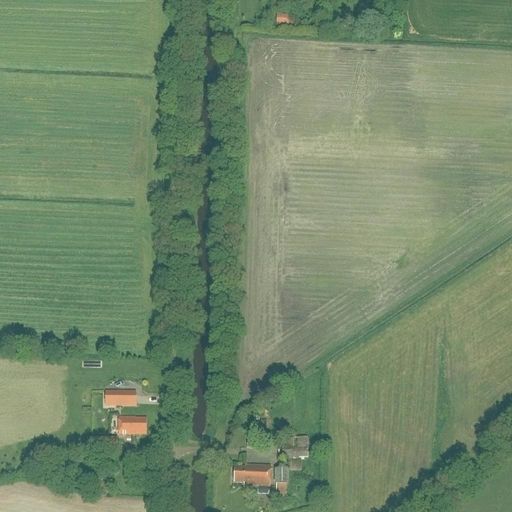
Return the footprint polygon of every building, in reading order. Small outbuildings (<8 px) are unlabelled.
[(278,24),(293,24),(293,16),(278,15),(278,24)] [(136,407),(136,393),(105,393),(105,407),(136,407)] [(146,420),(135,420),(135,419),(119,419),(119,436),(146,436),(146,420)] [(257,450),(258,435),(247,434),(247,449),(257,450)] [(292,459),(308,459),(307,449),(292,449),(292,448),(279,448),(279,458),(292,458),(292,459)] [(244,487),(258,488),(258,496),(268,496),(269,488),(270,488),(271,467),(252,467),(252,469),(235,469),(235,484),(244,484),(244,487)] [(275,486),(277,486),(287,486),(288,486),(289,472),(275,471),(275,486)] [(286,496),(287,486),(277,486),(276,496),(286,496)]
